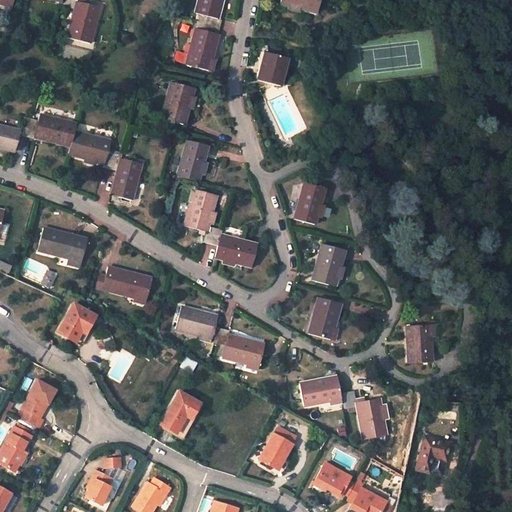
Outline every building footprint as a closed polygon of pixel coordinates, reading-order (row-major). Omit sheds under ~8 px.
[(70,0),(68,8),(75,10),(67,38),(89,44),(98,8),(77,2),(77,0),(70,0)] [(199,0),(195,14),(204,16),(202,23),(220,27),(221,20),(217,19),(221,0),(199,0)] [(280,0),(279,4),(288,6),(299,9),(316,13),(319,0),(280,0)] [(202,23),(201,31),(196,29),(186,65),(209,71),(212,59),(220,27),(202,23)] [(286,58),(264,53),(258,82),(279,87),(286,58)] [(193,89),(171,84),(161,119),(184,125),(188,109),(191,97),(193,89)] [(76,125),(39,115),(37,122),(31,120),(26,138),(33,140),(34,137),(70,147),(72,138),(74,132),(76,125)] [(31,120),(24,118),(20,132),(0,126),(0,148),(14,152),(19,136),(26,138),(31,120)] [(115,152),(108,150),(110,142),(74,132),(72,138),(70,147),(68,155),(85,159),(94,162),(96,162),(104,164),(103,168),(110,169),(115,152)] [(202,163),(206,146),(187,141),(177,177),(197,182),(199,174),(202,163)] [(110,169),(117,171),(111,195),(131,201),(140,164),(121,159),(122,154),(115,152),(110,169)] [(324,189),(303,184),(293,219),(314,225),(316,217),(319,206),(324,189)] [(221,230),(207,227),(208,224),(211,214),(211,212),(215,196),(194,190),(184,226),(200,230),(206,232),(205,237),(203,242),(217,246),(220,236),(221,230)] [(86,239),(43,228),(37,251),(70,259),(80,262),(86,239)] [(234,263),(250,267),(256,245),(220,236),(217,246),(214,258),(222,260),(234,263)] [(343,251),(321,245),(311,281),(334,287),(336,278),(339,268),(343,251)] [(150,278),(108,267),(102,290),(134,298),(145,301),(150,278)] [(339,304),(317,298),(307,334),(330,341),(332,330),(339,304)] [(94,316),(73,304),(57,333),(74,343),(80,332),(84,335),(94,316)] [(220,329),(214,327),(217,317),(181,308),(175,330),(199,336),(211,339),(210,343),(216,344),(220,329)] [(428,325),(405,327),(407,364),(430,363),(428,337),(428,325)] [(216,344),(225,347),(222,358),(246,364),(258,367),(264,345),(227,336),(228,331),(220,329),(216,344)] [(78,345),(84,335),(80,332),(74,343),(78,345)] [(335,377),(299,384),(303,407),(329,402),(340,400),(340,403),(342,409),(348,408),(346,393),(339,394),(335,377)] [(40,418),(55,391),(36,381),(16,418),(38,430),(43,420),(40,418)] [(348,408),(356,407),(362,440),(385,436),(382,419),(380,408),(379,407),(378,399),(361,402),(355,403),(354,399),(353,391),(346,393),(348,408)] [(199,404),(178,392),(159,426),(175,434),(185,417),(190,420),(199,404)] [(180,437),(190,420),(185,417),(175,434),(180,437)] [(278,426),(273,434),(292,445),(296,438),(278,426)] [(30,437),(13,428),(0,451),(0,455),(1,456),(0,456),(0,465),(13,473),(17,465),(15,464),(18,459),(20,460),(24,453),(22,451),(30,437)] [(292,445),(273,434),(258,459),(274,469),(281,458),(283,459),(292,445)] [(449,444),(424,437),(416,470),(440,476),(449,444)] [(118,467),(119,458),(103,458),(103,467),(105,467),(117,467),(118,467)] [(350,477),(324,463),(313,482),(325,489),(339,497),(341,493),(346,484),(348,481),(350,477)] [(117,467),(105,467),(102,474),(112,479),(120,483),(126,472),(117,467)] [(83,497),(101,506),(106,495),(110,487),(117,490),(120,483),(112,479),(102,474),(94,470),(90,478),(92,479),(88,488),(83,497)] [(169,489),(153,479),(150,484),(147,482),(131,507),(138,511),(151,511),(156,505),(163,493),(166,495),(169,489)] [(348,481),(346,484),(341,493),(347,496),(353,484),(348,481)] [(379,511),(385,503),(360,489),(362,485),(355,481),(353,484),(347,496),(345,499),(352,503),(350,508),(357,511),(379,511)] [(325,489),(313,482),(311,485),(323,491),(325,489)] [(110,487),(106,495),(113,499),(117,490),(110,487)] [(10,495),(0,489),(0,511),(1,510),(10,495)] [(158,506),(166,495),(163,493),(156,505),(158,506)] [(1,510),(4,511),(5,511),(14,498),(10,495),(1,510)] [(236,511),(237,509),(213,502),(209,511),(236,511)]
